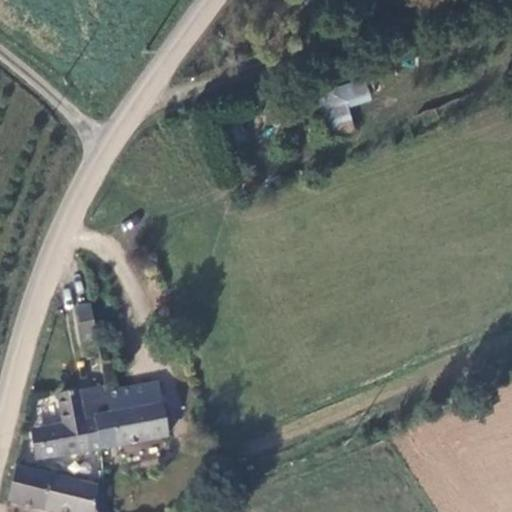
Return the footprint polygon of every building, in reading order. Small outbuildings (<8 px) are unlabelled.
[(353,131),(350,104),(369,103),(367,82),(319,86),(323,133),(353,131)] [(90,307),(77,309),(83,340),(96,337),(90,307)] [(157,384),(107,393),(110,413),(94,416),(100,450),(168,438),(157,384)] [(52,429),(35,432),(40,460),(100,450),(94,416),(110,413),(107,393),(106,388),(58,397),(64,427),(53,433),(52,429)] [(35,432),(30,433),(34,460),(40,460),(35,432)] [(108,511),(103,490),(16,469),(8,503),(43,511),(108,511)]
